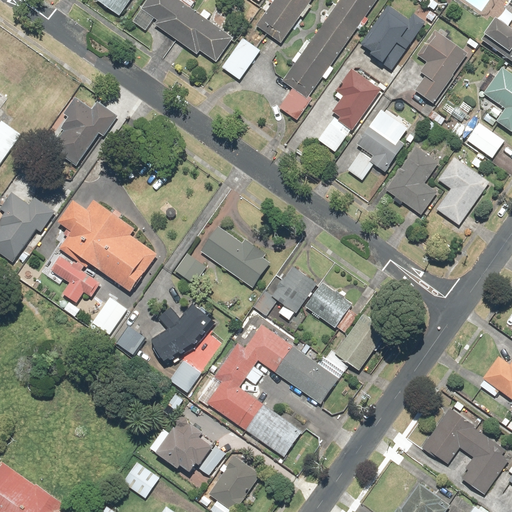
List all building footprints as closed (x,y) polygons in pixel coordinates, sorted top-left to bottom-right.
[(95,0),(120,18),(133,0),(95,0)] [(181,0),(179,3),(174,0),(148,0),(133,22),(146,31),(153,22),(157,24),(155,27),(198,57),(201,52),(218,64),(234,40),(208,21),(212,16),(206,12),(203,17),(192,9),(196,4),(189,0),(181,0)] [(276,0),(257,28),(283,46),(302,19),(303,20),(312,7),(310,6),(314,0),(276,0)] [(283,84),(293,90),(280,109),(299,122),(313,99),(311,98),(323,79),(327,82),(334,71),(331,68),(357,29),(363,33),(371,22),(366,19),(378,0),(340,0),(312,44),(308,42),(291,67),(294,69),(283,84)] [(388,5),(362,43),(367,46),(364,50),(371,55),(369,57),(393,74),(426,25),(414,16),(411,21),(388,5)] [(511,31),(497,20),(484,36),(511,56),(507,61),(511,64),(511,31)] [(434,105),(461,65),(465,67),(473,56),(435,31),(418,58),(427,64),(419,74),(425,78),(415,92),(434,105)] [(262,54),(243,40),(222,70),(240,83),(262,54)] [(511,74),(504,68),(485,95),(506,110),(497,123),(511,133),(511,74)] [(343,116),(339,122),(354,132),(382,92),(353,71),(341,89),(345,92),(333,110),(343,116)] [(78,168),(99,135),(105,139),(120,115),(100,103),(94,112),(74,100),(63,116),(68,119),(62,128),(66,130),(52,151),(78,168)] [(408,130),(382,113),(359,148),(362,150),(347,172),(364,183),(374,167),(387,175),(406,146),(400,142),(408,130)] [(0,167),(22,139),(2,124),(0,127),(0,167)] [(506,142),(480,124),(467,143),(493,161),(506,142)] [(331,126),(320,142),(337,153),(348,136),(331,126)] [(439,165),(417,149),(387,191),(421,216),(437,194),(424,185),(439,165)] [(439,183),(452,192),(438,212),(461,227),(490,185),(454,161),(439,183)] [(0,222),(0,226),(1,228),(0,229),(0,254),(15,265),(19,259),(26,264),(32,255),(24,250),(36,232),(41,235),(55,213),(34,199),(31,205),(12,192),(0,210),(0,211),(5,215),(0,222)] [(60,252),(64,254),(52,274),(70,284),(64,296),(78,304),(83,296),(92,301),(101,285),(84,275),(89,267),(133,293),(156,255),(130,240),(136,231),(77,196),(59,227),(71,234),(60,252)] [(242,245),(219,228),(201,253),(253,290),(274,261),(245,241),(242,245)] [(208,269),(188,255),(175,273),(195,287),(208,269)] [(275,279),(254,310),(267,319),(278,303),(284,307),(279,315),(290,322),(296,314),(298,315),(317,286),(292,269),(282,284),(275,279)] [(336,330),(337,328),(346,334),(357,317),(348,311),(352,305),(323,286),(307,310),(336,330)] [(128,310),(111,298),(93,324),(111,336),(128,310)] [(169,331),(152,341),(163,363),(195,347),(212,325),(196,308),(183,321),(171,309),(159,321),(169,331)] [(365,316),(337,355),(332,352),(326,361),(344,373),(350,366),(362,375),(391,335),(365,316)] [(246,350),(240,345),(215,379),(222,384),(208,403),(285,460),(304,434),(241,389),(247,381),(256,387),(265,375),(256,368),(260,361),(322,406),(340,382),(264,326),(246,350)] [(130,328),(117,345),(133,357),(146,339),(130,328)] [(483,380),(511,400),(511,363),(510,366),(499,358),(483,380)] [(202,374),(179,360),(166,381),(189,395),(202,374)] [(446,408),(420,448),(447,465),(458,449),(472,458),(465,469),(470,472),(463,482),(485,497),(511,455),(511,454),(473,429),(474,426),(446,408)] [(214,451),(201,440),(204,436),(189,424),(182,431),(177,427),(172,434),(167,430),(151,450),(178,472),(181,469),(190,476),(198,467),(210,478),(227,457),(216,448),(214,451)] [(221,472),(225,474),(210,495),(233,511),(238,511),(245,502),(243,500),(249,492),(251,493),(262,477),(235,458),(227,468),(225,467),(221,472)] [(71,511),(72,511),(5,462),(0,468),(0,511),(71,511)] [(160,479),(138,463),(123,483),(146,500),(160,479)] [(447,511),(451,508),(421,486),(401,511),(447,511)] [(231,511),(218,502),(211,511),(212,511),(231,511)]
